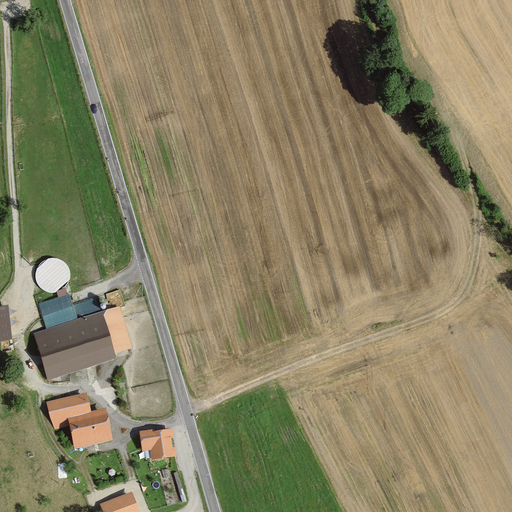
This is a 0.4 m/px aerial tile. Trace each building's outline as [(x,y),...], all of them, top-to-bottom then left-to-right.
[(38,262),(39,286),(65,285),(64,261),(38,262)] [(51,332),(36,337),(50,382),(116,362),(114,356),(132,351),(120,309),(103,315),(99,300),(46,316),(51,332)] [(7,306),(0,306),(0,338),(1,342),(13,340),(7,306)] [(89,395),(50,405),(55,430),(73,426),(78,448),(114,440),(107,411),(93,414),(89,395)] [(173,431),(142,433),(143,451),(154,450),(154,458),(175,456),(173,431)] [(139,511),(133,496),(107,507),(109,511),(139,511)]
